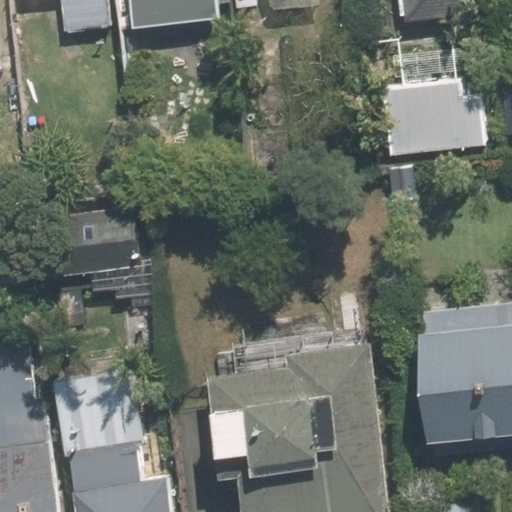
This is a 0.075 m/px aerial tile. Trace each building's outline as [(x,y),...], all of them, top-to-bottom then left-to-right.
[(124,28),(121,0),(62,0),(66,34),(124,28)] [(224,19),(221,0),(121,0),(124,28),(224,19)] [(221,0),(224,19),(235,19),(233,0),(221,0)] [(400,0),(402,16),(479,10),(478,0),(400,0)] [(489,59),(384,75),(394,143),(499,127),(489,59)] [(0,511),(60,511),(44,339),(4,343),(0,295),(0,511)] [(511,296),(422,304),(433,434),(511,427),(511,296)] [(218,369),(228,475),(239,474),(242,511),(394,511),(377,315),(241,328),(244,366),(218,369)] [(172,511),(152,361),(60,373),(78,511),(172,511)] [(489,511),(487,485),(431,489),(433,511),(489,511)]
